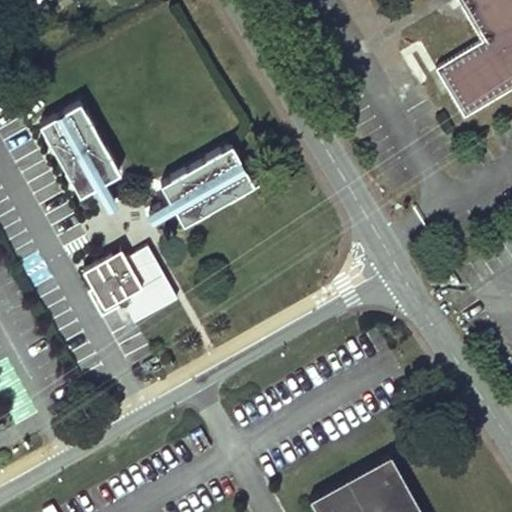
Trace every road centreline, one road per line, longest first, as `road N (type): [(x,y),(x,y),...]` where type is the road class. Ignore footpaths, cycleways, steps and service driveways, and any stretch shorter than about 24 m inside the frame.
road 1 (residential): [(0,498),(398,269)]
road 2 (residential): [(398,269),(233,0)]
road 3 (residential): [(511,450),(398,269)]
